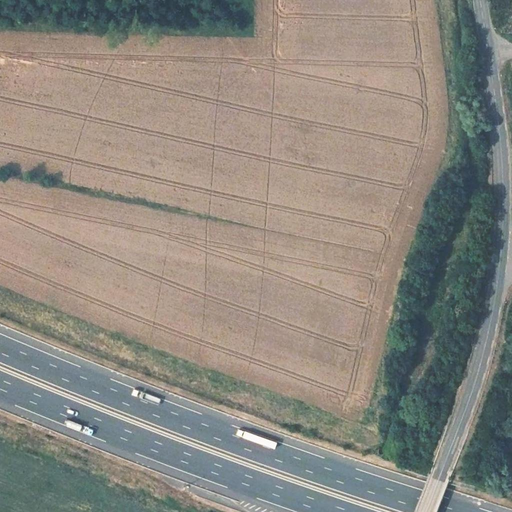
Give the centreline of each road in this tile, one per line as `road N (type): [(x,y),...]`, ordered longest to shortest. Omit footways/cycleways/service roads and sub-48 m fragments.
road 1 (tertiary): [(479,0),(499,143),(500,258),(486,341),(427,511)]
road 2 (motorway): [(446,511),(331,476),(0,347)]
road 3 (motorway): [(0,384),(342,511)]
